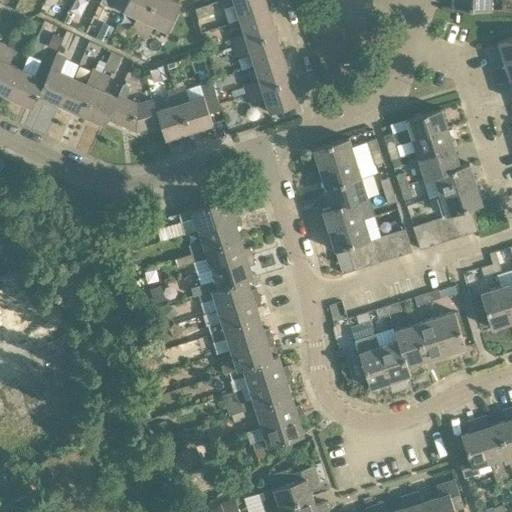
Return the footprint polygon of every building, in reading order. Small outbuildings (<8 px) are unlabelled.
[(126,1),(126,0),(115,0),(111,10),(121,14),(122,12),(126,1)] [(136,37),(153,0),(126,0),(126,1),(122,12),(135,19),(129,33),(136,37)] [(167,0),(153,0),(136,37),(145,41),(152,27),(166,34),(180,6),(167,0)] [(231,0),(239,22),(268,13),(263,0),(231,0)] [(490,11),(490,0),(452,0),(452,9),(490,11)] [(196,19),(219,12),(216,2),(193,9),(196,19)] [(230,49),(275,35),(268,13),(239,22),(243,35),(220,43),(222,49),(230,47),(230,49)] [(70,16),(65,21),(68,25),(73,20),(70,16)] [(114,28),(102,23),(95,39),(107,44),(114,28)] [(0,59),(10,37),(2,33),(0,37),(0,59)] [(52,34),(47,47),(56,50),(61,38),(52,34)] [(252,67),(282,58),(275,35),(230,49),(233,59),(248,54),(252,67)] [(0,95),(8,99),(21,70),(9,65),(19,41),(10,37),(0,59),(0,95)] [(502,63),(511,59),(511,38),(496,43),(502,63)] [(59,105),(71,77),(60,72),(66,58),(56,53),(50,66),(43,80),(37,95),(59,105)] [(245,95),(289,81),(282,58),(252,67),(257,81),(242,86),(245,95)] [(508,82),(511,80),(511,59),(502,63),(508,82)] [(43,80),(50,66),(40,61),(34,76),(21,70),(8,99),(31,109),(37,95),(43,80)] [(94,70),(100,73),(105,63),(98,61),(94,70)] [(82,115),(100,73),(94,70),(91,69),(85,83),(71,77),(59,105),(82,115)] [(104,125),(106,120),(116,97),(103,91),(109,77),(100,73),(82,115),(104,125)] [(289,81),(245,95),(248,105),(264,100),(268,114),(297,105),(289,81)] [(189,100),(185,86),(174,89),(187,133),(211,126),(208,115),(221,111),(211,82),(199,86),(202,96),(189,100)] [(154,111),(156,111),(152,99),(137,104),(124,98),(129,87),(121,84),(117,95),(116,97),(106,120),(135,132),(159,125),(154,111)] [(164,141),(187,133),(174,89),(165,92),(169,106),(156,111),(154,111),(159,125),(164,141)] [(230,101),(220,104),(223,113),(229,112),(232,107),(230,101)] [(411,141),(446,130),(440,110),(405,121),(407,129),(382,137),(386,149),(394,146),(411,141)] [(417,161),(453,150),(446,130),(411,141),(417,161)] [(318,170),(354,159),(348,139),(312,150),(318,170)] [(370,154),(379,151),(375,139),(366,142),(370,154)] [(394,146),(386,149),(390,161),(398,158),(394,146)] [(459,169),(459,168),(453,150),(417,161),(423,181),(433,178),(433,179),(433,178),(433,177),(459,169)] [(379,151),(370,154),(374,166),(382,163),(379,151)] [(325,190),(361,179),(354,159),(318,170),(325,190)] [(439,196),(475,185),(469,165),(459,168),(459,169),(433,177),(433,178),(433,179),(439,196)] [(399,189),(407,187),(403,173),(395,176),(399,189)] [(383,194),(392,191),(387,178),(379,181),(383,194)] [(357,203),(358,203),(357,202),(367,198),(361,179),(325,190),(330,208),(330,210),(357,202),(357,203)] [(439,196),(445,217),(457,213),(469,209),(482,205),(475,185),(439,196)] [(407,187),(399,189),(403,200),(411,197),(407,187)] [(392,191),(383,194),(387,205),(395,202),(392,191)] [(230,212),(226,199),(177,215),(184,236),(239,218),(236,210),(230,212)] [(363,221),(358,203),(357,203),(357,202),(330,210),(330,208),(320,211),(327,232),(363,221)] [(457,213),(464,235),(476,232),(469,209),(457,213)] [(452,239),(464,235),(457,213),(445,217),(452,239)] [(441,243),(452,239),(445,217),(434,220),(441,243)] [(190,255),(239,240),(235,227),(241,226),(239,218),(197,232),(200,242),(187,246),(190,255)] [(430,246),(441,243),(434,220),(422,224),(430,246)] [(334,252),(346,249),(357,245),(369,241),(370,241),(363,221),(327,232),(334,252)] [(418,250),(430,246),(422,224),(411,228),(418,250)] [(126,233),(129,250),(143,247),(140,230),(126,233)] [(392,234),(399,256),(411,252),(404,230),(392,234)] [(388,260),(399,256),(392,234),(380,237),(388,260)] [(376,263),(388,260),(380,237),(370,241),(369,241),(376,263)] [(209,271),(251,257),(249,249),(243,251),(239,240),(190,255),(181,258),(182,262),(191,260),(192,263),(205,259),(209,271)] [(365,267),(376,263),(369,241),(357,245),(365,267)] [(353,271),(365,267),(357,245),(346,249),(353,271)] [(334,252),(341,274),(353,271),(346,249),(334,252)] [(126,257),(129,265),(129,266),(139,263),(136,254),(127,257),(126,257)] [(494,272),(495,276),(503,274),(496,255),(490,257),(494,272)] [(202,294),(246,280),(252,278),(248,266),(254,265),(251,257),(209,271),(213,281),(191,289),(193,297),(197,296),(202,294)] [(494,272),(492,265),(491,264),(481,267),(483,276),(494,272)] [(217,312),(259,299),(255,290),(250,292),(246,280),(202,294),(197,296),(199,304),(212,300),(217,312)] [(510,323),(511,322),(511,282),(499,287),(510,323)] [(149,290),(153,304),(165,300),(160,286),(149,290)] [(490,329),(510,323),(499,287),(479,293),(490,329)] [(425,295),(428,302),(439,299),(437,291),(425,295)] [(416,306),(428,302),(425,295),(414,298),(416,306)] [(209,336),(259,321),(255,308),(261,306),(259,299),(217,312),(220,323),(206,327),(209,336)] [(387,307),(389,315),(400,311),(398,303),(387,307)] [(160,311),(169,320),(176,313),(168,304),(157,308),(160,311)] [(377,318),(389,315),(387,307),(374,311),(377,318)] [(433,319),(444,354),(464,348),(453,312),(433,319)] [(357,325),(369,321),(366,313),(354,317),(357,325)] [(425,360),(444,354),(433,319),(414,325),(425,360)] [(229,351),(270,338),(268,329),(262,331),(259,321),(209,336),(212,343),(225,339),(229,351)] [(406,367),(425,360),(414,325),(394,331),(397,341),(406,367)] [(389,383),(378,347),(374,334),(353,341),(369,389),(389,383)] [(228,373),(271,359),(267,347),(273,345),(270,338),(229,351),(232,362),(219,366),(222,375),(228,373)] [(389,383),(409,376),(406,367),(397,341),(378,347),(389,383)] [(157,363),(165,356),(157,348),(150,355),(157,363)] [(247,389),(289,375),(286,367),(281,369),(277,357),(271,359),(228,373),(230,381),(243,377),(247,389)] [(232,415),(290,396),(286,385),(292,383),(289,375),(247,389),(223,397),(229,415),(232,415)] [(260,428),(302,414),(299,406),(294,408),(290,396),(232,415),(234,423),(256,416),(260,428)] [(150,418),(146,408),(139,410),(142,421),(150,418)] [(511,456),(511,408),(500,413),(503,422),(497,424),(510,462),(511,461),(511,456)] [(253,451),(255,451),(263,448),(302,436),(298,424),(304,422),(302,414),(260,428),(263,439),(250,443),(253,451)] [(510,462),(497,424),(488,427),(486,417),(476,420),(490,463),(502,459),(504,464),(510,462)] [(477,467),(490,463),(476,420),(466,423),(469,433),(460,436),(468,459),(458,462),(463,478),(479,472),(477,467)] [(157,435),(169,431),(165,421),(154,425),(157,435)] [(184,443),(180,433),(162,439),(168,457),(179,453),(184,443)] [(263,448),(255,451),(257,459),(266,457),(263,448)] [(276,508),(311,497),(308,489),(318,486),(312,467),(279,478),(281,486),(270,490),(276,508)] [(430,499),(434,511),(453,511),(453,510),(462,508),(454,481),(434,487),(437,497),(430,499)] [(1,505),(7,511),(8,511),(23,499),(17,492),(1,505)] [(434,511),(430,499),(421,502),(418,492),(410,495),(415,511),(434,511)] [(415,511),(410,495),(399,498),(402,508),(395,510),(395,511),(415,511)] [(277,511),(326,511),(324,503),(314,507),(311,497),(276,508),(277,511)] [(238,511),(234,498),(229,500),(219,503),(221,511),(238,511)]
